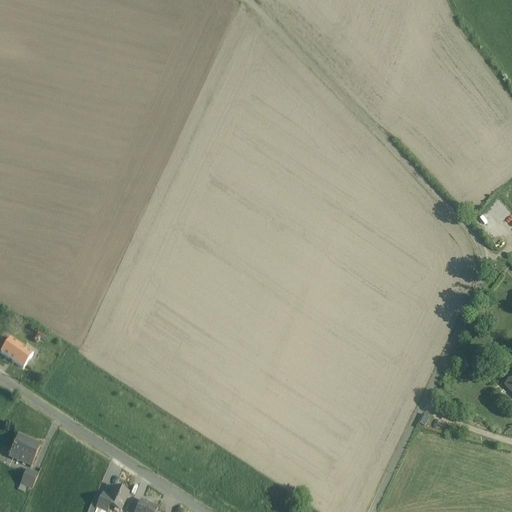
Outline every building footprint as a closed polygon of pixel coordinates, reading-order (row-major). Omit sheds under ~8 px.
[(47,335),(39,330),(36,335),(45,340),(47,335)] [(10,338),(0,351),(0,355),(8,361),(19,344),(10,338)] [(19,344),(8,361),(20,370),(32,353),(19,344)] [(40,444),(18,435),(9,455),(32,464),(40,444)] [(32,471),(27,469),(21,482),(26,485),(32,471)] [(32,471),(26,485),(33,488),(39,474),(32,471)] [(128,493),(115,487),(107,505),(120,511),(128,493)] [(156,511),(158,508),(141,501),(135,511),(156,511)]
